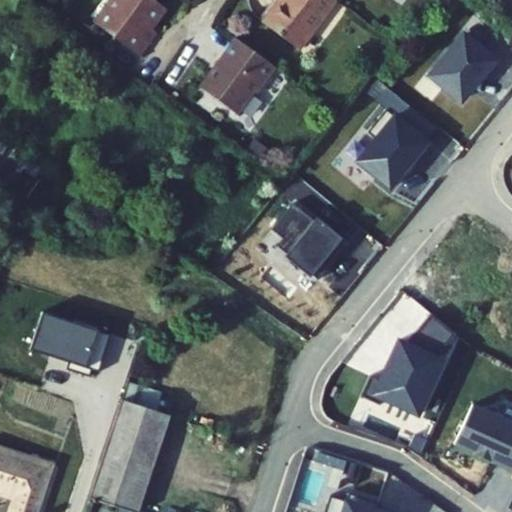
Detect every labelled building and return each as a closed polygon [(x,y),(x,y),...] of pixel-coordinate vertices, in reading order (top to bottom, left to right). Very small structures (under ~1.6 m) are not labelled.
[(89,26),(135,61),(145,47),(136,40),(144,30),(146,31),(160,11),(148,1),(148,0),(113,0),(107,2),(89,26)] [(266,33),(307,63),(345,12),(328,0),(281,0),(287,4),(291,7),(282,19),(278,16),(266,33)] [(278,16),(282,19),(291,7),(287,4),(278,16)] [(136,40),(145,47),(153,37),(146,31),(144,30),(136,40)] [(459,32),(423,77),(460,106),(495,61),(459,32)] [(200,91),(235,118),(254,93),(256,95),(273,74),(231,43),(215,65),(218,67),(200,91)] [(374,139),(356,162),(389,188),(410,161),(413,164),(427,146),(384,111),(366,133),(374,139)] [(292,205),(273,230),(284,239),(277,248),(318,280),(336,257),(332,253),(343,239),(317,219),(314,222),(292,205)] [(450,335),(428,316),(405,345),(393,340),(376,380),(368,376),(359,396),(417,418),(444,364),(431,358),(450,335)] [(139,511),(172,414),(126,397),(88,506),(104,511),(139,511)] [(511,416),(473,399),(453,442),(511,468),(511,466),(511,416)] [(8,511),(34,511),(49,470),(0,454),(0,499),(12,503),(8,511)] [(379,511),(377,511),(380,504),(349,494),(347,502),(330,496),(325,511),(379,511)]
